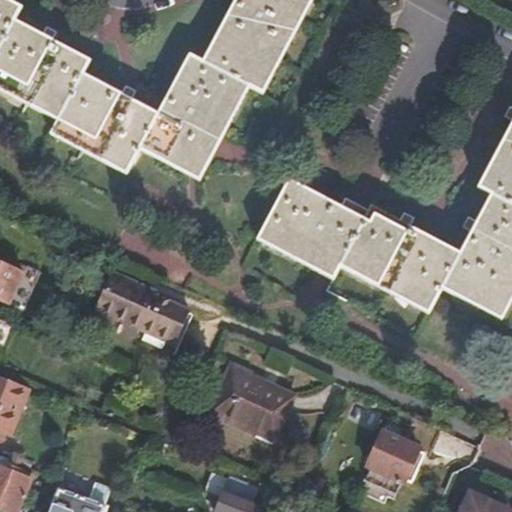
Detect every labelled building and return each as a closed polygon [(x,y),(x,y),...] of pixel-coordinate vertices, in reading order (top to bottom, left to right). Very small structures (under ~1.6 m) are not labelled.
[(89,55),(68,44),(14,15),(23,1),(21,0),(0,0),(0,75),(40,97),(59,108),(51,123),(128,164),(141,140),(197,170),(245,80),(261,89),(308,0),(235,0),(205,57),(190,49),(157,110),(81,69),(89,55)] [(511,125),(478,187),(491,194),(459,253),(371,204),(364,217),(297,181),(288,175),(258,230),(268,236),(333,272),(341,258),(429,307),(442,283),(497,314),(511,286),(511,125)] [(0,257),(0,295),(8,299),(23,268),(0,257)] [(109,267),(103,281),(179,316),(183,307),(141,287),(143,283),(109,267)] [(179,316),(103,281),(92,304),(168,340),(179,316)] [(227,361),(211,400),(276,426),(292,388),(227,361)] [(0,427),(7,430),(17,405),(21,406),(28,386),(0,375),(0,427)] [(276,426),(211,400),(207,409),(272,436),(276,426)] [(440,426),(414,414),(404,438),(384,429),(368,467),(371,469),(366,481),(395,495),(400,483),(403,484),(405,481),(410,483),(424,451),(418,448),(419,445),(430,450),(440,426)] [(9,463),(12,456),(0,451),(0,503),(14,509),(29,470),(9,463)] [(231,476),(217,508),(226,511),(254,511),(260,500),(250,496),(254,485),(231,476)] [(106,511),(110,505),(64,487),(54,511),(106,511)] [(484,501),(481,491),(476,493),(476,491),(473,489),(469,491),(468,494),(469,496),(464,498),(458,511),(509,511),(505,502),(496,505),(494,501),(489,499),(484,501)]
